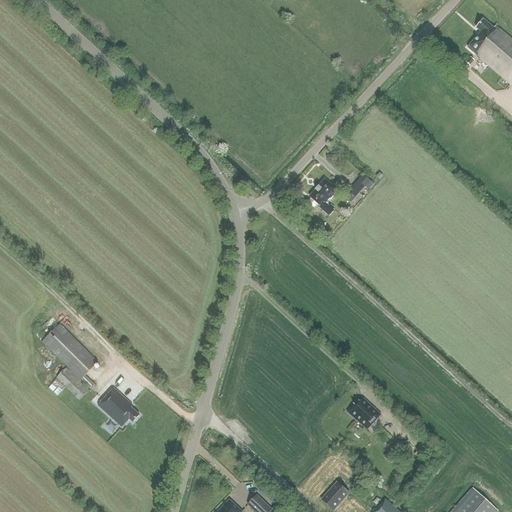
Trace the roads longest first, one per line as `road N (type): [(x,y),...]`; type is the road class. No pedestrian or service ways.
road 1 (track): [(265,200),(511,425)]
road 2 (tertiary): [(233,212),(280,188),(455,0)]
road 3 (tertiary): [(172,511),(238,280),(233,212)]
road 4 (tertiary): [(233,212),(193,144),(35,0)]
road 5 (track): [(198,423),(0,247)]
road 6 (track): [(238,280),(358,381)]
